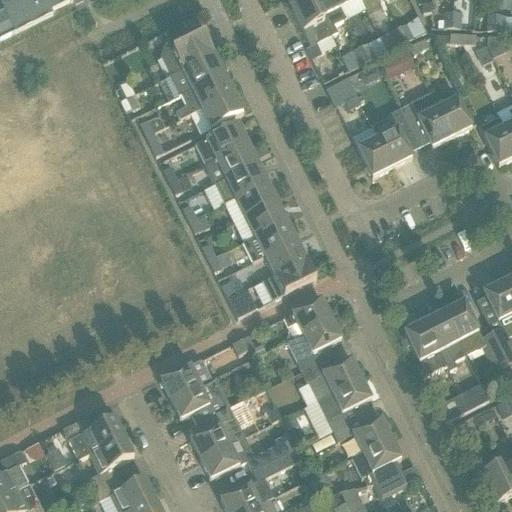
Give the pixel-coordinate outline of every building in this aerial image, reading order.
[(50,14),(72,3),(78,0),(12,0),(0,6),(0,9),(3,15),(0,15),(0,43),(52,17),(50,14)] [(309,0),(298,0),(287,6),(310,52),(330,41),(309,0)] [(339,13),(333,0),(309,0),(330,41),(336,38),(332,30),(345,24),(339,13)] [(359,3),(357,0),(333,0),(339,13),(359,3)] [(422,9),(421,18),(430,18),(430,10),(422,9)] [(450,33),(452,18),(443,17),(442,33),(450,33)] [(450,33),(459,34),(460,18),(452,18),(450,33)] [(493,36),(494,20),(486,20),(485,35),(493,36)] [(503,21),(494,20),(493,36),(502,37),(503,21)] [(169,81),(213,60),(203,40),(194,22),(181,28),(189,45),(159,61),(169,81)] [(405,29),(398,32),(405,46),(412,43),(405,29)] [(405,46),(398,32),(389,37),(396,51),(405,46)] [(461,49),(462,40),(449,39),(449,48),(461,49)] [(474,50),(475,41),(462,40),(461,49),(474,50)] [(410,61),(427,53),(423,45),(406,53),(410,61)] [(366,47),(359,51),(366,66),(374,62),(366,47)] [(366,66),(359,51),(350,55),(358,71),(366,66)] [(223,79),(220,73),(222,70),(218,62),(214,62),(213,60),(169,81),(168,82),(177,101),(190,95),(191,95),(223,79)] [(92,73),(85,77),(90,87),(98,84),(92,73)] [(200,114),(232,98),(223,79),(191,95),(190,95),(180,100),(186,112),(175,117),(179,125),(190,119),(200,114)] [(355,101),(346,84),(326,94),(335,112),(344,107),(348,115),(359,109),(355,101)] [(127,87),(119,91),(125,103),(133,100),(129,90),(127,87)] [(447,108),(436,114),(451,143),(471,133),(451,93),(441,97),(447,108)] [(60,94),(26,112),(34,128),(68,110),(60,94)] [(104,97),(97,101),(103,112),(110,108),(104,97)] [(242,118),(232,98),(200,114),(210,134),(242,118)] [(431,153),(451,143),(436,114),(429,99),(399,114),(416,147),(426,142),(431,153)] [(133,100),(125,103),(132,116),(139,112),(133,100)] [(110,108),(103,112),(108,122),(115,119),(110,108)] [(68,110),(34,128),(41,143),(75,125),(68,110)] [(511,113),(508,115),(511,123),(511,127),(503,132),(511,149),(511,113)] [(399,114),(388,119),(395,134),(377,144),(391,173),(411,163),(406,152),(416,147),(399,114)] [(498,122),(478,132),(498,171),(511,163),(511,149),(503,132),(498,122)] [(75,125),(41,143),(49,158),(83,140),(75,125)] [(139,130),(145,142),(153,138),(147,126),(139,130)] [(119,127),(112,131),(118,142),(125,138),(119,127)] [(237,129),(194,150),(204,170),(247,149),(237,129)] [(125,138),(118,142),(123,153),(130,149),(125,138)] [(163,158),(153,138),(145,142),(155,162),(163,158)] [(83,140),(49,158),(56,173),(90,155),(83,140)] [(391,173),(377,144),(357,154),(371,183),(391,173)] [(0,171),(0,172),(0,210),(4,217),(25,207),(19,196),(32,190),(11,149),(0,154),(0,171)] [(256,168),(247,149),(204,170),(213,190),(256,168)] [(90,155),(56,173),(64,188),(103,168),(103,167),(98,169),(90,155)] [(134,157),(127,161),(133,172),(140,168),(134,157)] [(103,168),(64,188),(64,189),(70,186),(77,200),(111,183),(103,168)] [(140,168),(133,172),(138,183),(145,179),(140,168)] [(234,204),(266,188),(256,168),(213,190),(223,209),(234,204)] [(162,176),(168,188),(176,184),(170,172),(162,176)] [(111,183),(77,200),(84,215),(119,198),(111,183)] [(182,197),(176,184),(168,188),(174,201),(182,197)] [(149,187),(142,191),(148,202),(155,198),(149,187)] [(276,207),(266,188),(234,204),(244,223),(276,207)] [(119,198),(84,215),(92,230),(126,213),(119,198)] [(155,198),(148,202),(153,213),(160,209),(155,198)] [(285,226),(276,207),(244,223),(253,242),(285,226)] [(181,215),(187,227),(195,223),(189,211),(181,215)] [(126,213),(92,230),(100,245),(134,228),(126,213)] [(165,217),(157,221),(163,232),(170,228),(165,217)] [(202,236),(195,223),(187,227),(194,240),(202,236)] [(295,246),(285,226),(253,242),(242,248),(252,267),(263,262),(295,246)] [(134,228),(100,245),(107,259),(101,262),(102,263),(141,243),(134,228)] [(170,228),(163,232),(168,243),(175,239),(170,228)] [(141,243),(102,263),(109,278),(143,260),(136,246),(142,244),(141,243)] [(305,265),(295,246),(263,262),(273,281),(305,265)] [(180,247),(172,251),(178,262),(185,258),(180,247)] [(201,253),(207,266),(215,262),(209,250),(201,253)] [(185,258),(178,262),(183,273),(190,269),(185,258)] [(143,260),(109,278),(117,293),(151,275),(143,260)] [(221,274),(215,262),(207,266),(213,278),(221,274)] [(273,281),(263,286),(273,306),(315,285),(305,265),(273,281)] [(151,275),(117,293),(124,308),(159,290),(151,275)] [(195,277),(187,281),(193,292),(200,288),(195,277)] [(67,282),(35,298),(45,318),(77,302),(67,282)] [(511,282),(502,287),(511,306),(511,282)] [(511,306),(502,287),(482,297),(500,334),(504,332),(509,343),(511,341),(511,306)] [(200,288),(193,292),(198,303),(206,299),(200,288)] [(234,301),(231,295),(228,288),(220,292),(226,304),(234,301)] [(159,290),(124,308),(132,323),(166,305),(159,290)] [(246,294),(234,301),(226,304),(232,317),(236,325),(244,321),(256,315),(246,294)] [(77,302),(45,318),(55,337),(87,321),(77,302)] [(166,305),(132,323),(140,339),(174,321),(166,305)] [(300,340),(330,325),(320,305),(282,324),(286,333),(294,329),(300,340)] [(481,343),(463,307),(443,317),(465,360),(481,352),(494,378),(507,371),(491,338),(481,343)] [(465,360),(443,317),(424,327),(449,376),(454,373),(451,367),(465,360)] [(87,321),(55,337),(64,357),(96,341),(87,321)] [(8,323),(1,327),(6,338),(14,334),(8,323)] [(330,325),(300,340),(286,347),(301,377),(332,361),(327,352),(340,345),(330,325)] [(449,376),(424,327),(404,337),(418,366),(420,365),(427,380),(444,371),(448,377),(449,376)] [(500,334),(491,338),(507,371),(511,368),(511,347),(509,343),(504,332),(500,334)] [(14,334),(6,338),(12,348),(19,345),(14,334)] [(96,341),(64,357),(75,377),(107,361),(96,341)] [(248,341),(240,345),(246,357),(254,353),(248,341)] [(240,345),(232,349),(238,361),(246,357),(240,345)] [(337,371),(332,361),(301,377),(307,388),(316,406),(331,399),(360,384),(350,364),(337,371)] [(28,362),(20,365),(26,376),(33,372),(28,362)] [(169,405),(210,385),(200,365),(159,385),(169,405)] [(15,368),(8,372),(13,383),(21,379),(15,368)] [(33,372),(26,376),(31,387),(39,383),(33,372)] [(21,379),(13,383),(19,393),(26,390),(21,379)] [(229,413),(223,402),(214,383),(210,385),(169,405),(180,425),(191,420),(196,430),(229,413)] [(370,405),(360,384),(316,406),(331,435),(331,436),(350,427),(345,417),(370,405)] [(489,406),(485,398),(465,408),(469,416),(489,406)] [(496,410),(503,424),(511,419),(511,404),(511,402),(496,410)] [(445,428),(469,416),(465,408),(441,420),(445,428)] [(242,444),(244,443),(229,413),(196,430),(201,439),(189,445),(199,465),(242,444)] [(123,442),(113,423),(90,434),(84,424),(62,435),(77,465),(88,460),(123,442)] [(306,448),(312,460),(352,440),(354,444),(347,448),(343,451),(342,456),(345,463),(349,464),(352,463),(359,460),(361,459),(390,444),(380,424),(355,437),(350,427),(331,436),(331,435),(306,448)] [(133,462),(123,442),(88,460),(98,479),(87,485),(93,496),(115,485),(109,474),(133,462)] [(273,465),(268,454),(253,462),(252,462),(242,444),(199,465),(209,485),(246,467),(251,477),(273,465)] [(395,467),(400,464),(390,444),(361,459),(359,460),(352,463),(349,465),(359,485),(361,484),(365,492),(372,489),(373,491),(400,477),(395,467)] [(511,468),(507,471),(499,456),(491,461),(496,471),(511,502),(511,468)] [(257,488),(295,469),(289,457),(273,465),(251,477),(256,487),(257,488)] [(0,503),(17,495),(25,491),(15,472),(18,471),(12,460),(0,465),(0,503)] [(511,502),(496,471),(485,476),(478,462),(469,466),(492,511),(511,502)] [(407,492),(400,477),(373,491),(380,505),(389,501),(407,492)] [(120,496),(115,485),(93,496),(98,507),(109,501),(114,511),(136,511),(154,504),(144,484),(120,496)] [(256,487),(219,505),(222,511),(255,511),(259,510),(273,503),(264,484),(257,488),(256,487)] [(314,492),(310,485),(303,489),(312,509),(320,505),(314,492)] [(320,505),(328,501),(321,488),(314,492),(320,505)] [(32,511),(25,511),(17,495),(0,503),(0,511),(39,511),(38,509),(32,511)] [(396,511),(394,506),(392,507),(389,501),(380,505),(383,511),(396,511)]
